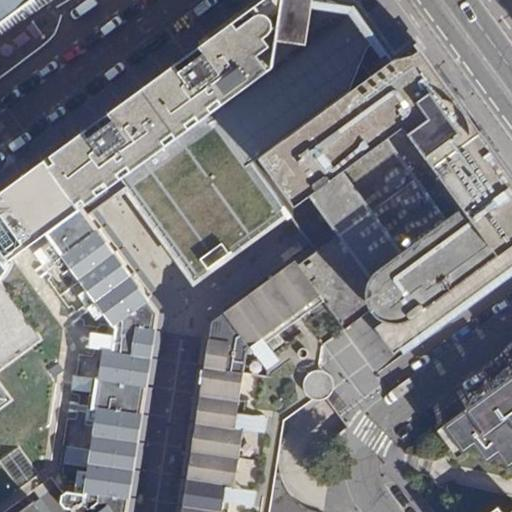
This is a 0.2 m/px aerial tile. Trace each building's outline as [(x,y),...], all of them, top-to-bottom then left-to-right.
[(0,0),(0,20),(27,0),(0,0)] [(245,87),(250,94),(129,183),(195,271),(284,205),(254,163),(396,58),(356,5),(346,0),(315,0),(313,25),(293,22),(295,4),(286,3),(282,30),(278,30),(275,32),(258,44),(273,66),(245,87)] [(282,30),(286,3),(295,4),(293,22),(313,25),(315,0),(258,0),(231,20),(239,32),(259,16),(267,13),(272,13),(278,16),(279,20),(280,24),(278,30),(282,30)] [(0,265),(108,187),(114,194),(129,183),(250,94),(245,87),(273,66),(258,44),(275,32),(278,30),(280,24),(279,20),(278,16),(272,13),(267,13),(259,16),(239,32),(231,20),(0,189),(0,265)] [(346,329),(373,309),(401,347),(406,355),(511,275),(511,174),(505,165),(418,44),(254,163),(284,205),(299,225),(312,242),(292,257),(295,261),(346,329)] [(86,215),(114,194),(108,187),(0,265),(0,511),(41,511),(32,500),(29,502),(27,499),(25,496),(19,489),(32,479),(45,469),(51,477),(76,511),(127,511),(157,312),(86,215)] [(281,271),(273,277),(321,345),(329,340),(346,329),(295,261),(281,271)] [(270,511),(270,509),(284,422),(313,401),(322,400),(327,397),(331,392),(332,385),(329,377),(327,374),(320,370),(321,345),(273,277),(215,319),(184,511),(270,511)] [(511,373),(465,408),(467,410),(473,418),(451,433),(464,451),(474,444),(486,461),(499,452),(509,467),(511,464),(511,373)] [(445,425),(451,433),(473,418),(467,410),(465,408),(444,424),(445,425)] [(464,451),(451,433),(445,425),(444,424),(437,429),(458,456),(464,451)] [(38,487),(51,477),(45,469),(32,479),(19,489),(25,496),(38,487)]
